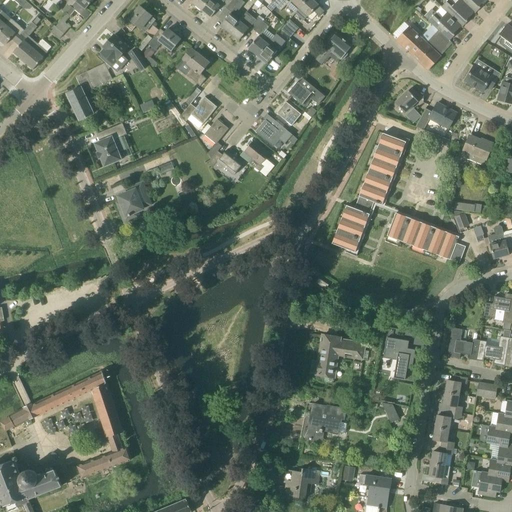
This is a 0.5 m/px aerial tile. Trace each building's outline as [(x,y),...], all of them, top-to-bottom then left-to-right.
[(66,14),(77,0),(70,0),(67,4),(68,4),(62,11),(66,14)] [(81,15),(86,10),(93,0),(77,0),(66,14),(70,17),(75,11),(81,15)] [(194,0),(192,3),(202,11),(210,0),(194,0)] [(210,0),(202,11),(211,18),(222,4),(227,8),(233,0),(210,0)] [(220,26),(230,34),(247,13),(247,12),(243,16),(236,11),(237,9),(235,8),(241,0),(233,0),(227,8),(231,12),(220,26)] [(295,14),(307,0),(290,0),(289,2),(286,0),(282,0),(277,7),(281,11),(286,5),(295,13),(295,14)] [(324,12),(318,6),(319,5),(312,0),(307,0),(295,14),(303,21),(308,17),(313,12),(319,17),(324,12)] [(475,13),(461,0),(458,0),(454,5),(448,0),(441,7),(463,27),(467,22),(466,21),(474,12),(475,13)] [(485,0),(461,0),(475,13),(480,8),(479,7),(485,0)] [(141,30),(152,16),(139,6),(130,18),(129,18),(124,25),(132,31),(136,26),(141,30)] [(463,27),(441,7),(436,13),(428,21),(436,28),(438,31),(450,41),(455,35),(453,34),(461,26),(462,27),(463,27)] [(0,32),(11,19),(0,9),(0,32)] [(256,20),(247,13),(230,34),(239,41),(250,27),(255,31),(264,20),(259,16),(256,20)] [(37,17),(32,23),(36,26),(41,20),(37,17)] [(21,35),(23,32),(25,31),(11,19),(0,32),(0,41),(5,45),(10,39),(15,43),(22,35),(21,35)] [(64,34),(70,27),(62,20),(56,27),(64,34)] [(258,56),(272,40),(262,32),(269,24),(264,20),(255,31),(260,35),(249,49),(258,56)] [(295,33),(299,28),(290,20),(285,25),(295,33)] [(38,44),(29,36),(37,27),(36,26),(32,23),(32,22),(25,31),(23,32),(28,36),(24,41),(24,40),(13,53),(23,61),(38,44)] [(290,38),(295,33),(285,25),(281,30),(290,38)] [(511,29),(506,25),(499,35),(503,38),(499,44),(511,53),(511,29)] [(59,39),(64,34),(56,27),(54,26),(50,31),(52,33),(59,39)] [(424,42),(409,28),(396,41),(419,62),(432,48),(426,44),(438,31),(436,28),(424,42)] [(168,29),(164,33),(160,29),(154,37),(152,39),(148,44),(153,48),(156,50),(161,43),(171,51),(181,40),(168,29)] [(428,71),(429,71),(441,57),(440,56),(452,44),(449,41),(450,41),(438,31),(426,44),(432,48),(419,62),(428,71)] [(281,46),(285,40),(275,34),(272,39),(281,46)] [(342,61),(348,54),(346,52),(351,46),(336,34),(315,59),(322,65),(333,53),(340,59),(342,61)] [(113,65),(118,60),(128,48),(114,35),(105,45),(107,47),(101,54),(113,65)] [(148,44),(152,39),(148,36),(138,48),(142,52),(148,44)] [(38,44),(47,51),(51,47),(42,39),(38,44)] [(267,64),(277,52),(277,51),(280,47),(272,40),(258,56),(267,64)] [(33,70),(44,58),(43,57),(47,53),(38,44),(23,61),(33,70)] [(141,72),(148,67),(136,48),(128,54),(141,72)] [(154,53),(151,50),(148,48),(142,56),(145,59),(147,63),(153,68),(157,63),(150,58),(154,53)] [(186,75),(192,80),(200,86),(206,79),(200,74),(209,63),(197,53),(191,48),(181,60),(192,68),(186,75)] [(79,121),(94,113),(85,94),(113,80),(105,63),(76,77),(81,88),(67,94),(79,121)] [(492,90),(499,79),(475,64),(474,66),(465,81),(482,92),(486,86),(492,90)] [(337,67),(331,75),(337,79),(343,71),(337,67)] [(309,91),(297,82),(288,93),(305,107),(312,99),(318,104),(325,96),(322,94),(313,87),(309,91)] [(511,82),(511,85),(503,82),(497,100),(511,104),(511,82)] [(197,88),(186,101),(187,102),(190,104),(196,98),(201,92),(197,89),(197,88)] [(423,103),(424,96),(420,96),(412,88),(395,103),(404,113),(418,101),(419,103),(423,103)] [(205,98),(196,109),(190,104),(182,115),(186,121),(191,115),(203,124),(217,107),(205,98)] [(152,100),(140,105),(143,113),(155,108),(152,100)] [(292,126),(301,114),(286,102),(276,113),(292,126)] [(457,114),(437,103),(432,112),(426,109),(416,127),(423,131),(430,119),(448,129),(457,114)] [(182,127),(186,124),(172,104),(168,107),(182,127)] [(317,111),(311,107),(307,113),(312,117),(317,111)] [(413,123),(421,116),(413,107),(405,115),(413,123)] [(229,129),(217,119),(211,127),(208,124),(202,132),(205,135),(216,144),(208,153),(212,159),(208,164),(218,152),(218,151),(222,146),(217,143),(229,129)] [(273,127),(266,120),(256,132),(274,146),(280,139),(285,143),(288,139),(292,135),(277,122),(273,127)] [(126,134),(123,126),(122,124),(97,134),(100,141),(95,144),(98,152),(97,153),(99,159),(101,158),(104,167),(121,160),(113,140),(126,134)] [(382,205),(406,142),(383,133),(359,196),(359,197),(356,206),(371,211),(374,202),(382,205)] [(481,141),(469,136),(463,150),(465,151),(462,157),(483,166),(492,143),(482,139),(481,141)] [(260,172),(264,167),(260,165),(269,153),(254,141),(245,152),(253,159),(249,163),(260,172)] [(511,149),(510,149),(508,157),(500,156),(498,171),(511,173),(511,149)] [(233,155),(232,154),(226,150),(222,155),(218,152),(208,164),(213,168),(218,162),(234,175),(243,164),(238,159),(237,153),(236,153),(236,154),(237,155),(233,155)] [(162,175),(174,170),(171,163),(159,167),(162,175)] [(126,221),(135,217),(133,212),(138,211),(142,209),(141,206),(149,203),(141,185),(133,188),(134,190),(127,193),(119,197),(121,203),(119,204),(126,221)] [(488,198),(488,206),(496,207),(496,198),(488,198)] [(355,252),(370,214),(347,205),(332,244),(355,252)] [(459,263),(466,247),(457,243),(459,237),(396,213),(387,236),(450,260),(459,263)] [(459,230),(470,226),(465,213),(454,217),(459,230)] [(508,252),(511,250),(511,230),(503,233),(502,227),(499,226),(495,227),(494,229),(495,235),(488,237),(494,259),(509,255),(508,252)] [(329,285),(319,278),(316,283),(326,289),(329,285)] [(511,323),(511,294),(506,294),(505,299),(494,296),(493,304),(486,303),(484,316),(495,318),(496,309),(505,311),(503,322),(504,322),(511,324),(511,323)] [(473,343),(460,341),(462,330),(452,328),(447,356),(459,358),(460,353),(470,355),(470,359),(477,360),(480,341),(473,340),(473,343)] [(337,355),(362,359),(363,351),(365,344),(340,340),(340,338),(322,335),(318,363),(313,362),(312,373),(317,373),(316,375),(334,378),(337,355)] [(505,366),(510,338),(501,336),(499,347),(486,345),(487,342),(480,341),(477,360),(483,362),(484,358),(495,359),(494,364),(505,366)] [(408,343),(386,338),(383,360),(396,362),(393,380),(404,382),(406,371),(411,372),(415,352),(407,351),(408,343)] [(30,420),(31,419),(92,390),(107,437),(108,437),(113,453),(77,466),(82,478),(131,460),(127,447),(123,449),(117,434),(123,433),(103,374),(105,374),(103,370),(100,371),(100,373),(32,405),(31,403),(30,404),(31,404),(25,407),(25,406),(24,407),(24,408),(9,416),(10,417),(1,422),(6,431),(14,426),(15,427),(30,419),(30,420)] [(466,384),(467,378),(455,376),(454,381),(447,380),(445,392),(459,395),(461,383),(466,384)] [(483,396),(485,384),(479,383),(477,395),(483,396)] [(489,397),(491,385),(485,384),(483,396),(489,397)] [(495,398),(497,386),(491,385),(489,397),(495,398)] [(461,413),(462,407),(457,406),(459,395),(445,392),(443,405),(449,406),(449,411),(461,413)] [(391,423),(399,419),(393,405),(381,402),(391,423)] [(327,407),(312,404),(307,403),(300,438),(310,440),(313,428),(324,431),(338,433),(341,419),(343,419),(345,409),(327,406),(327,407)] [(461,413),(449,411),(448,417),(437,415),(435,427),(449,430),(451,418),(460,419),(461,416),(461,413)] [(499,413),(499,414),(496,427),(496,430),(510,432),(510,435),(511,435),(511,418),(505,417),(505,414),(499,413)] [(486,441),(487,432),(488,432),(489,425),(481,425),(480,441),(486,441)] [(511,451),(511,444),(508,444),(510,435),(510,432),(496,430),(496,427),(490,426),(487,443),(500,445),(500,447),(507,448),(507,451),(511,451)] [(441,447),(453,449),(454,442),(447,441),(449,430),(435,427),(433,440),(442,441),(441,447)] [(452,454),(453,449),(441,447),(440,453),(433,451),(431,464),(450,467),(450,466),(445,466),(447,454),(452,455),(452,454)] [(511,468),(511,451),(507,451),(507,448),(500,447),(498,460),(497,463),(511,466),(511,468)] [(192,511),(187,499),(155,511),(33,511),(28,499),(62,486),(55,470),(38,477),(38,476),(36,473),(33,471),(29,470),(25,471),(22,473),(21,474),(16,462),(18,461),(16,457),(13,458),(14,460),(0,464),(0,502),(1,504),(0,504),(0,506),(1,509),(4,508),(3,506),(15,502),(17,507),(24,504),(27,511),(192,511)] [(511,468),(511,466),(497,463),(498,460),(491,459),(489,473),(488,476),(502,478),(502,481),(508,482),(511,468)] [(447,485),(450,467),(431,464),(429,476),(436,477),(435,483),(447,485)] [(353,481),(355,468),(345,466),(343,480),(353,481)] [(317,485),(320,471),(302,468),(301,472),(288,470),(286,487),(290,488),(289,497),(305,499),(306,491),(311,492),(312,484),(317,485)] [(500,492),(502,481),(502,478),(488,476),(489,473),(482,472),(478,495),(495,498),(496,492),(500,492)] [(389,500),(390,489),(392,479),(360,474),(359,483),(364,484),(370,485),(367,505),(365,511),(379,511),(380,507),(387,508),(388,500),(389,500)]
